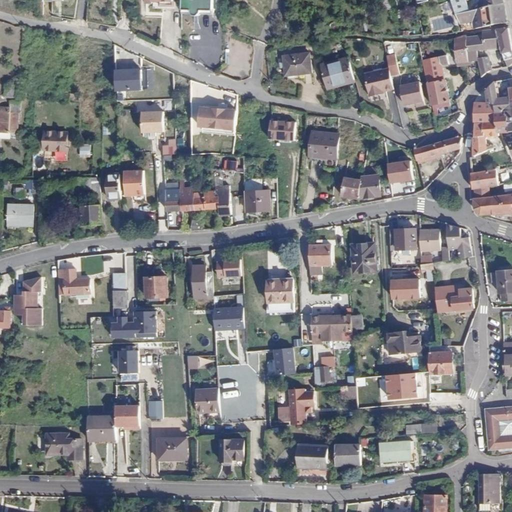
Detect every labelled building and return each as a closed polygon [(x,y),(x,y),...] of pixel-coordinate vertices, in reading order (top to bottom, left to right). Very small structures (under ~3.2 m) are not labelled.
[(181,0),(182,11),(190,11),(191,15),(195,16),(199,12),(210,11),(210,0),(181,0)] [(470,11),(466,0),(451,0),(456,14),(470,11)] [(504,1),(504,0),(484,0),(487,7),(491,6),(495,24),(508,22),(504,1)] [(487,7),(470,11),(456,14),(461,28),(473,26),(474,28),(495,24),(491,6),(487,7)] [(417,11),(421,27),(432,24),(427,8),(417,11)] [(508,28),(497,29),(502,47),(507,66),(507,67),(511,62),(511,47),(511,46),(508,28)] [(484,35),(467,37),(468,50),(477,49),(502,47),(497,29),(484,30),(484,35)] [(455,38),(457,63),(478,61),(477,54),(477,49),(468,50),(467,37),(466,35),(455,38)] [(221,47),(212,48),(212,60),(221,60),(221,47)] [(387,53),(390,69),(391,73),(398,71),(394,52),(387,53)] [(310,53),(284,56),(286,76),(312,73),(310,53)] [(477,54),(478,61),(482,76),(491,70),(486,53),(477,54)] [(447,54),(422,60),(432,104),(450,101),(441,65),(449,63),(447,54)] [(348,56),(321,65),(328,88),(355,80),(348,56)] [(390,69),(383,70),(388,92),(395,91),(391,73),(390,69)] [(141,70),(114,71),(115,93),(142,92),(141,70)] [(383,70),(379,71),(384,95),(386,95),(386,93),(388,92),(383,70)] [(384,95),(379,71),(365,74),(369,98),(384,95)] [(420,80),(403,83),(407,103),(416,101),(417,105),(426,103),(420,80)] [(499,98),(496,82),(485,93),(488,102),(475,103),(474,122),(497,121),(498,133),(499,133),(500,133),(511,131),(511,87),(510,88),(511,97),(499,98)] [(21,88),(5,88),(5,96),(21,97),(21,88)] [(35,100),(34,108),(52,109),(52,101),(35,100)] [(0,108),(0,111),(0,110),(0,131),(18,132),(19,112),(20,112),(21,101),(11,101),(11,107),(0,106),(0,108)] [(238,110),(202,107),(200,125),(205,125),(236,128),(238,110)] [(164,118),(143,119),(144,139),(165,138),(164,118)] [(296,121),(272,120),(270,138),(295,140),(296,121)] [(497,121),(474,122),(475,137),(474,137),(475,156),(489,149),(489,151),(491,150),(492,153),(495,152),(493,148),(494,148),(493,145),(488,147),(486,137),(499,136),(499,133),(498,133),(497,121)] [(205,125),(204,132),(236,135),(236,128),(205,125)] [(110,126),(102,126),(103,135),(111,135),(110,126)] [(336,160),(339,137),(313,135),(311,158),(336,160)] [(54,142),(44,142),(44,150),(67,150),(67,136),(54,136),(54,142)] [(460,136),(415,149),(417,161),(460,149),(462,138),(460,136)] [(168,139),(169,145),(162,146),(163,155),(176,154),(175,139),(168,139)] [(226,167),(237,169),(238,162),(227,160),(226,167)] [(388,163),(391,182),(413,179),(411,161),(388,163)] [(497,169),(472,173),(471,173),(473,190),(489,187),(499,185),(497,170),(497,169)] [(134,179),(134,172),(124,172),(125,195),(145,194),(144,179),(134,179)] [(122,200),(120,173),(106,174),(108,200),(122,200)] [(194,193),(194,188),(189,188),(189,184),(182,184),(181,175),(178,175),(179,191),(181,210),(195,209),(194,193)] [(378,175),(363,177),(362,181),(359,199),(381,196),(378,175)] [(82,225),(103,224),(100,177),(78,178),(79,191),(92,190),(93,206),(82,206),(82,225)] [(220,208),(221,217),(231,216),(229,186),(220,186),(219,177),(214,177),(216,192),(216,197),(219,197),(220,208)] [(359,199),(362,181),(346,177),(342,196),(359,199)] [(248,191),(246,191),(247,211),(271,211),(269,190),(264,190),(264,184),(248,185),(248,191)] [(489,187),(473,190),(475,198),(490,197),(489,187)] [(24,188),(15,188),(16,197),(24,197),(24,188)] [(179,191),(166,191),(167,211),(181,210),(179,191)] [(216,197),(216,192),(194,193),(195,209),(220,208),(219,197),(216,197)] [(490,197),(475,198),(474,198),(474,209),(480,215),(511,212),(511,194),(490,197)] [(33,205),(8,205),(8,225),(33,226),(33,205)] [(190,230),(204,230),(203,220),(192,220),(190,230)] [(460,228),(447,224),(449,247),(449,250),(458,249),(458,258),(474,256),(471,237),(461,238),(460,228)] [(440,228),(420,229),(421,250),(441,249),(440,228)] [(417,229),(390,230),(391,250),(397,250),(396,249),(404,249),(404,254),(410,254),(410,249),(418,249),(417,229)] [(375,243),(352,244),(354,273),(377,271),(375,243)] [(318,245),(310,245),(311,266),(311,274),(312,280),(318,280),(318,273),(328,273),(327,264),(333,264),(332,244),(324,244),(318,245)] [(421,264),(430,263),(429,257),(421,256),(421,264)] [(243,273),(242,257),(226,257),(226,259),(218,260),(219,275),(243,273)] [(435,270),(434,263),(430,263),(421,264),(422,272),(435,270)] [(214,296),(213,271),(207,271),(207,265),(194,265),(196,298),(214,297),(214,296)] [(76,269),(58,270),(59,295),(91,293),(90,278),(76,279),(76,269)] [(511,269),(499,271),(500,293),(511,292),(511,269)] [(127,290),(127,272),(113,273),(113,290),(127,290)] [(168,276),(146,277),(148,297),(169,296),(168,276)] [(294,279),(268,280),(269,312),(294,311),(294,303),(295,303),(294,279)] [(420,279),(390,280),(391,301),(420,300),(420,279)] [(24,295),(15,295),(15,313),(24,313),(25,332),(43,332),(43,314),(38,314),(38,298),(42,298),(42,284),(24,284),(24,295)] [(460,286),(437,288),(438,304),(439,311),(475,307),(473,288),(461,289),(460,286)] [(127,290),(113,290),(114,307),(129,306),(128,290),(127,290)] [(5,311),(0,310),(0,326),(11,326),(10,306),(6,307),(5,311)] [(246,306),(215,307),(215,330),(246,330),(246,306)] [(136,321),(112,321),(112,338),(158,337),(158,311),(136,311),(136,321)] [(352,316),(352,314),(313,315),(313,333),(323,333),(342,332),(353,332),(352,316)] [(353,336),(357,334),(357,328),(363,328),(362,315),(352,316),(353,332),(353,336)] [(422,352),(421,335),(408,336),(408,331),(388,332),(390,355),(422,352)] [(342,341),(342,332),(323,333),(324,341),(342,341)] [(294,347),(273,349),(276,376),(297,374),(294,347)] [(139,350),(120,350),(120,373),(139,373),(139,350)] [(454,352),(430,352),(430,364),(431,373),(455,373),(454,352)] [(207,368),(207,356),(188,356),(188,369),(207,368)] [(319,383),(330,384),(330,367),(334,367),(335,357),(320,356),(319,383)] [(416,373),(388,375),(390,400),(419,397),(416,373)] [(358,398),(357,386),(343,386),(343,394),(351,394),(351,398),(358,398)] [(221,412),(219,389),(197,389),(198,413),(221,412)] [(292,424),(308,423),(306,406),(315,406),(314,391),(305,391),(305,389),(289,390),(292,424)] [(163,401),(149,401),(149,417),(163,417),(163,401)] [(116,416),(116,425),(124,425),(131,425),(131,428),(140,428),(140,405),(116,405),(116,416)] [(508,418),(508,407),(487,409),(487,419),(508,418)] [(88,416),(88,423),(89,441),(101,440),(100,416),(88,416)] [(116,416),(100,416),(101,440),(117,440),(116,425),(116,416)] [(489,448),(510,447),(508,418),(487,419),(489,448)] [(422,424),(406,426),(407,434),(423,432),(422,424)] [(70,433),(47,433),(47,454),(68,454),(69,459),(82,459),(82,439),(69,439),(70,433)] [(188,438),(159,438),(159,460),(172,460),(172,456),(188,456),(188,438)] [(222,462),(233,462),(233,459),(234,439),(222,440),(222,462)] [(245,439),(234,439),(233,459),(245,460),(245,439)] [(411,459),(410,440),(381,442),(383,462),(411,459)] [(361,444),(337,444),(337,465),(362,465),(361,444)] [(328,469),(328,446),(299,445),(298,468),(328,469)] [(481,475),(481,501),(491,501),(490,474),(481,475)] [(491,501),(491,509),(501,509),(501,474),(490,474),(491,501)] [(448,511),(448,494),(426,495),(425,511),(448,511)] [(481,509),(491,509),(491,501),(481,501),(481,509)]
